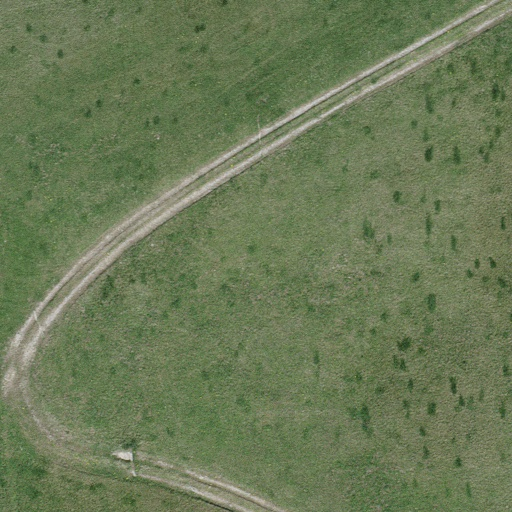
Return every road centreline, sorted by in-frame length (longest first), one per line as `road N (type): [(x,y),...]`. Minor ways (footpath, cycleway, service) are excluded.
road 1 (track): [(0,428),(15,404),(16,367),(28,338),(82,271),(218,170),(506,0)]
road 2 (track): [(15,404),(40,437),(66,452),(174,477),(259,511)]
